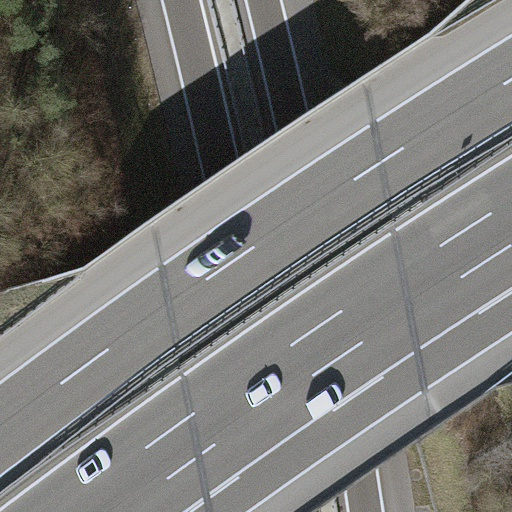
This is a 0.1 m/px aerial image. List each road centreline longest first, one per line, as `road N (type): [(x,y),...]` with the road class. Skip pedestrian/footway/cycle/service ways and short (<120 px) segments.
road 1 (motorway): [(511,82),(258,246),(0,432)]
road 2 (motorway): [(183,0),(222,160),(287,511)]
road 3 (motorway): [(368,511),(266,0)]
road 4 (motorway): [(94,511),(511,224)]
